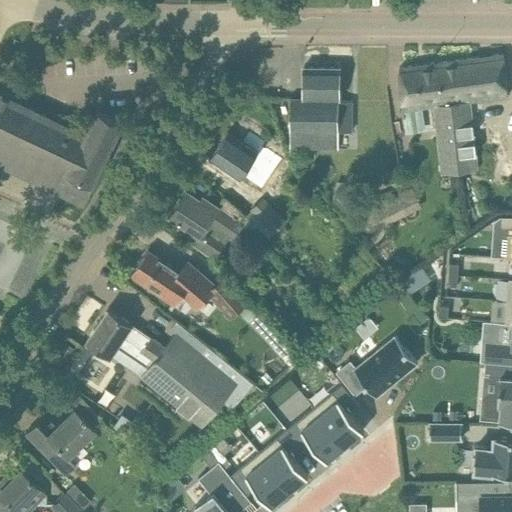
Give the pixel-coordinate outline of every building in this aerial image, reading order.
[(504,53),(400,67),(405,108),(434,105),(442,171),(478,167),(471,101),(509,95),(504,53)] [(290,131),(290,150),(309,150),(309,147),(338,148),(338,131),(351,132),(352,101),(340,101),(340,66),(304,66),(304,97),(290,97),(289,131),(290,131)] [(0,163),(84,203),(130,121),(127,120),(108,110),(98,110),(87,134),(0,92),(0,163)] [(403,110),(407,133),(426,131),(423,108),(403,110)] [(228,131),(210,157),(227,168),(242,179),(260,191),(283,158),(263,145),(265,141),(250,130),(242,141),(228,131)] [(337,181),(335,204),(353,205),(354,182),(337,181)] [(411,189),(357,215),(367,235),(421,208),(411,189)] [(194,242),(211,253),(216,256),(244,213),(226,196),(218,207),(203,197),(201,200),(187,191),(171,215),(200,234),(194,242)] [(264,199),(246,215),(269,238),(286,223),(264,199)] [(511,227),(511,215),(501,216),(501,227),(511,227)] [(148,249),(131,275),(147,286),(175,304),(181,295),(197,308),(210,293),(232,318),(239,311),(248,303),(226,275),(216,284),(187,260),(179,270),(148,249)] [(397,253),(393,262),(401,266),(405,258),(397,253)] [(450,263),(449,274),(458,275),(459,263),(450,263)] [(424,266),(403,280),(411,294),(433,279),(424,266)] [(449,274),(448,285),(457,286),(458,275),(449,274)] [(511,322),(511,300),(508,300),(506,321),(499,321),(511,322)] [(440,305),(439,316),(448,317),(449,306),(440,305)] [(140,350),(151,358),(163,344),(109,307),(87,340),(110,355),(119,343),(137,355),(140,350)] [(370,314),(356,326),(365,337),(379,325),(370,314)] [(230,378),(202,354),(209,346),(177,321),(171,328),(176,332),(165,345),(163,344),(151,358),(142,370),(201,421),(221,398),(230,406),(237,398),(239,400),(250,388),(234,374),(230,378)] [(511,322),(499,321),(497,343),(487,343),(486,361),(511,363),(511,322)] [(351,360),(338,370),(356,392),(367,383),(376,395),(418,361),(396,334),(356,366),(351,360)] [(68,340),(57,355),(63,360),(75,344),(68,340)] [(511,376),(501,375),(499,395),(483,394),(481,418),(511,420),(511,376)] [(342,383),(315,405),(346,444),(364,429),(349,410),(358,402),(342,383)] [(314,405),(287,428),(303,447),(312,440),(327,459),(346,444),(315,405),(314,405)] [(25,433),(39,447),(58,466),(65,473),(75,463),(68,456),(95,428),(81,414),(79,415),(73,409),(73,410),(75,412),(61,426),(58,424),(47,434),(36,423),(25,433)] [(430,422),(430,438),(459,438),(459,422),(430,422)] [(287,428),(259,451),(290,489),(309,474),(293,455),(303,447),(287,428)] [(495,437),(494,447),(476,446),(474,469),(511,473),(511,436),(495,435),(495,437)] [(209,447),(202,453),(212,465),(219,459),(218,457),(209,447)] [(225,451),(218,457),(219,459),(224,465),(231,459),(225,451)] [(259,451),(231,473),(247,493),(256,485),(272,504),(290,489),(259,451)] [(212,491),(196,504),(202,511),(236,511),(252,499),(247,493),(231,473),(224,465),(219,459),(212,465),(199,476),(212,491)] [(46,494),(40,487),(19,468),(3,485),(0,481),(0,508),(3,511),(28,511),(36,504),(45,504),(46,494)] [(177,474),(162,487),(171,499),(187,486),(177,474)] [(511,511),(511,494),(507,495),(507,480),(457,481),(457,499),(481,498),(481,511),(480,511),(511,511)] [(90,501),(73,484),(62,495),(79,511),(84,511),(82,509),(90,501)] [(79,511),(62,495),(50,506),(55,511),(79,511)]
